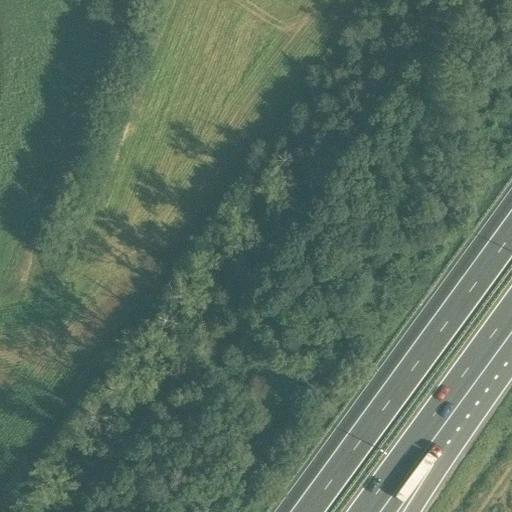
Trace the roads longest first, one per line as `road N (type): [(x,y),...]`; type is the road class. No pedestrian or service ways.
road 1 (motorway): [(511,222),(300,511)]
road 2 (motorway): [(412,453),(511,317)]
